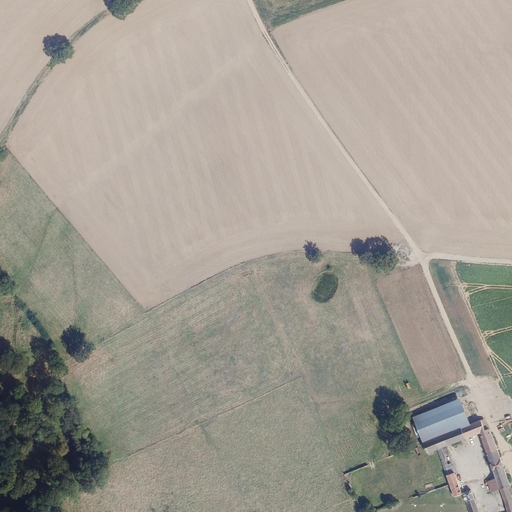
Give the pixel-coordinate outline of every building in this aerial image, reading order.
[(414,418),(423,443),(459,429),(461,429),(471,425),(471,424),(461,400),(414,418)] [(511,413),(510,405),(502,408),(505,418),(511,415),(511,413)] [(480,435),(487,454),(498,451),(495,441),(489,428),(488,428),(485,419),(471,424),(471,425),(461,429),(465,440),(480,435)] [(441,449),(465,440),(461,429),(459,429),(423,443),(428,454),(438,450),(441,449)] [(441,449),(438,450),(445,471),(453,468),(452,464),(447,465),(441,449)] [(504,468),(498,451),(487,454),(493,472),(494,472),(504,468)] [(505,489),(510,487),(504,468),(494,472),(500,491),(505,489)] [(454,473),(447,476),(454,497),(462,494),(454,473)] [(462,492),(470,490),(468,483),(460,485),(462,492)] [(506,511),(511,511),(511,495),(510,487),(505,489),(500,491),(505,503),(506,511)] [(475,499),(471,490),(462,494),(465,503),(466,503),(469,511),(478,511),(474,499),(475,499)]
